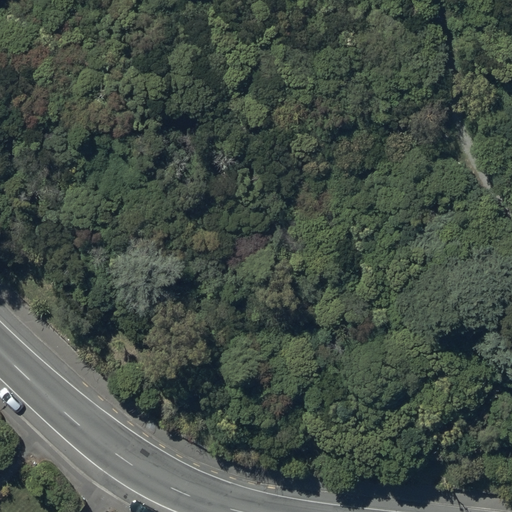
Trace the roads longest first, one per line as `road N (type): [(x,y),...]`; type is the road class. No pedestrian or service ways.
road 1 (secondary): [(242,511),(172,489),(132,465),(0,351)]
road 2 (track): [(511,212),(461,123),(442,44),(443,0)]
